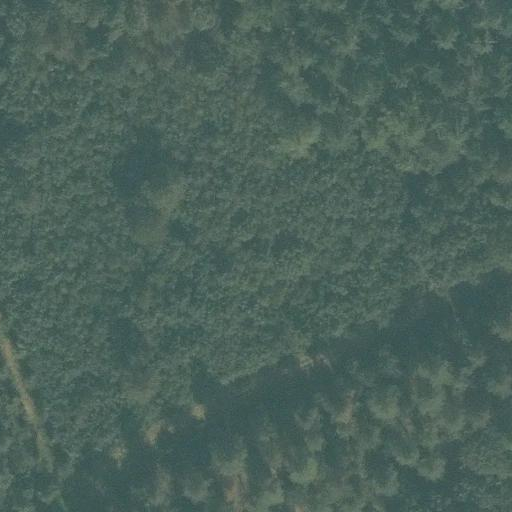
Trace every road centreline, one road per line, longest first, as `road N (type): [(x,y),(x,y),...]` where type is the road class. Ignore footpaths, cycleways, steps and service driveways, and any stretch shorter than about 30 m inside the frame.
road 1 (track): [(97,511),(137,447),(447,295)]
road 2 (track): [(69,511),(0,327)]
